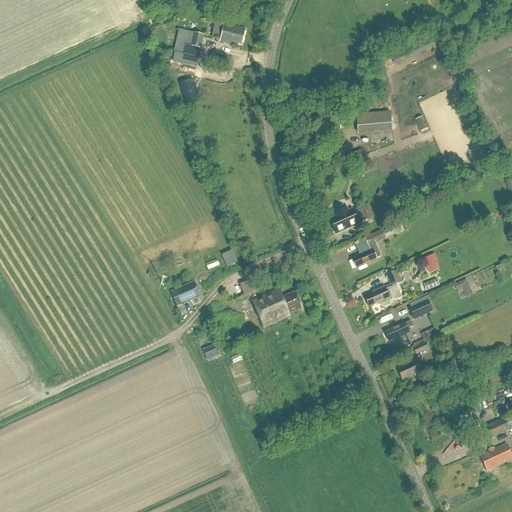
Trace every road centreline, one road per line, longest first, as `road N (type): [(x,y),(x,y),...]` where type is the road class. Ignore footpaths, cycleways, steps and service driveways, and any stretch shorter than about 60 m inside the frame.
road 1 (tertiary): [(429,511),(280,173),(270,75),(287,0)]
road 2 (track): [(56,391),(172,339),(235,275),(307,243)]
